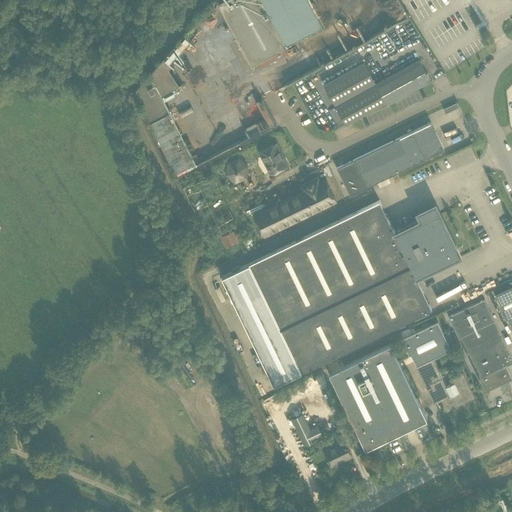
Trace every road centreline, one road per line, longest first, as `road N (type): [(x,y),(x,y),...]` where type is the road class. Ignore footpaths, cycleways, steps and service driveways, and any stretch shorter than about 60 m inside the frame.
road 1 (track): [(133,70),(129,105),(189,224),(5,450)]
road 2 (unknown): [(463,168),(430,185),(378,193),(217,273),(216,289),(262,381)]
road 3 (unknown): [(325,511),(286,424),(285,412),(301,398),(332,410),(378,500)]
road 4 (unclassified): [(482,93),(459,92),(317,155),(288,123)]
road 5 (unknown): [(349,141),(323,92),(325,76),(362,54),(387,58),(413,45),(432,66)]
road 6 (unclassified): [(358,511),(511,432)]
